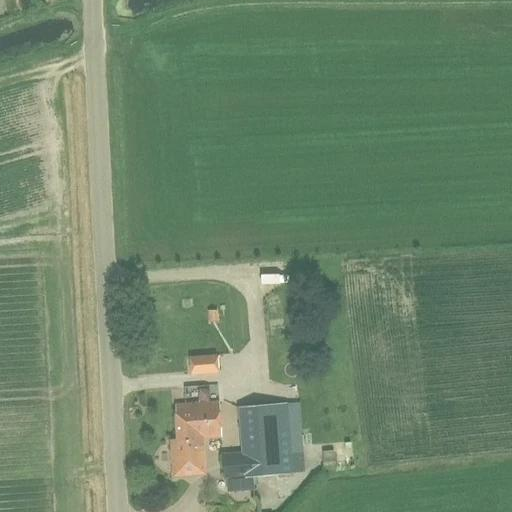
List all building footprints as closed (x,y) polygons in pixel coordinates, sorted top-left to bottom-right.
[(243,353),(224,354),(225,376),(244,375),(243,353)] [(190,374),(217,373),(216,356),(189,358),(190,374)] [(175,405),(177,440),(201,438),(221,437),(218,402),(175,405)] [(254,491),(253,477),(291,474),(289,453),(303,452),(299,403),(238,408),(242,453),(222,455),(224,479),(226,479),(227,493),(254,491)] [(203,473),(201,438),(177,440),(171,440),(174,476),(203,473)]
